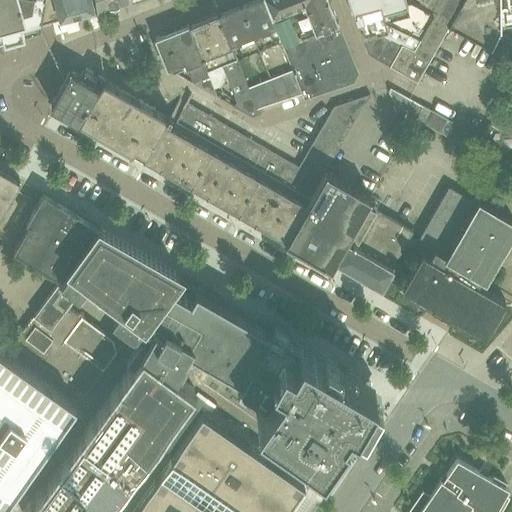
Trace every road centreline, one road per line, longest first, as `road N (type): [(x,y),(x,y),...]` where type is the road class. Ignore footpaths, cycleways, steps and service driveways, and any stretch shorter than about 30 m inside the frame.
road 1 (residential): [(441,386),(421,361),(0,110)]
road 2 (residential): [(0,85),(16,70),(198,0)]
road 3 (unclassified): [(339,511),(416,403),(441,386)]
